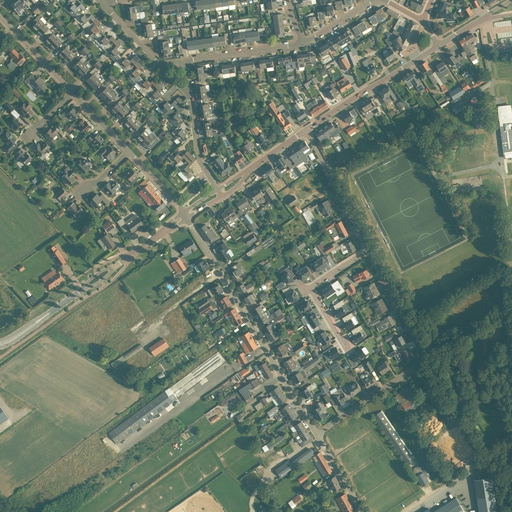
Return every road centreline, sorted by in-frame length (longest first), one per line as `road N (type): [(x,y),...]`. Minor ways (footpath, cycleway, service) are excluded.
road 1 (unclassified): [(317,434),(187,218)]
road 2 (residential): [(317,434),(421,359),(369,250)]
road 3 (tertiary): [(305,129),(438,46)]
road 4 (residential): [(346,348),(308,287),(369,250)]
road 5 (residential): [(369,250),(305,129)]
road 6 (unclassified): [(405,511),(511,444)]
